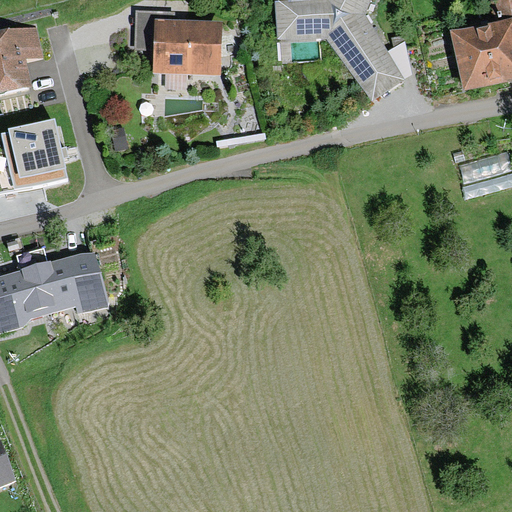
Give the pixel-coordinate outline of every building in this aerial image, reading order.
[(369,0),(325,0),(324,2),(278,8),(280,43),(328,42),(372,102),(402,83),(361,20),(369,0)] [(511,0),(492,0),(497,21),(449,31),(462,93),(511,82),(511,0)] [(219,25),(156,25),(156,75),(219,76),(219,25)] [(35,29),(0,37),(0,95),(30,88),(23,59),(41,55),(35,29)] [(55,124),(1,136),(14,193),(69,180),(55,124)] [(511,164),(510,154),(462,164),(466,183),(511,173),(511,164)] [(20,256),(23,272),(50,267),(46,251),(20,256)] [(91,256),(0,281),(0,333),(105,304),(91,256)] [(0,444),(0,485),(13,482),(0,444)]
